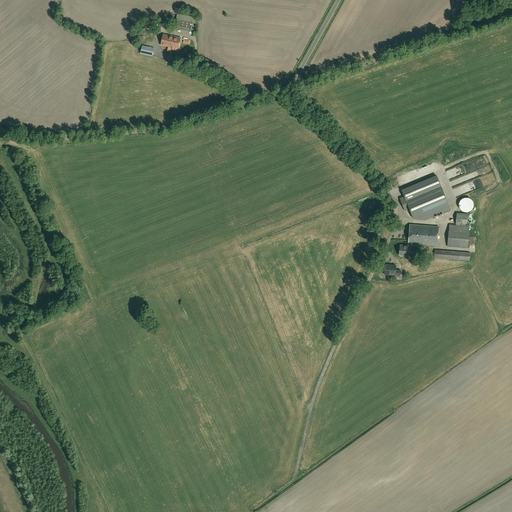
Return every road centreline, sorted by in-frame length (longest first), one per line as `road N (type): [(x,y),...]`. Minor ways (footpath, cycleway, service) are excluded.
road 1 (unclassified): [(13,135),(166,129),(289,91)]
road 2 (unclassified): [(289,91),(511,13)]
